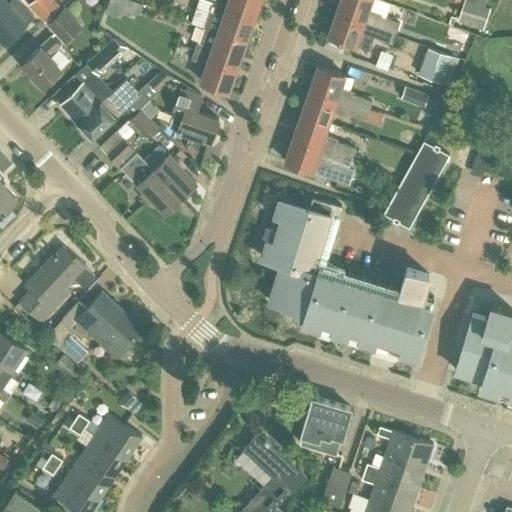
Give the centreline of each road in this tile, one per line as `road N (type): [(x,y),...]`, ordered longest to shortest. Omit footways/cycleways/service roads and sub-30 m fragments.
road 1 (residential): [(153,292),(210,237),(238,154),(239,123),(286,0)]
road 2 (residential): [(483,431),(245,354)]
road 3 (residential): [(245,354),(227,397),(147,496),(143,511)]
road 4 (residential): [(153,292),(68,191)]
